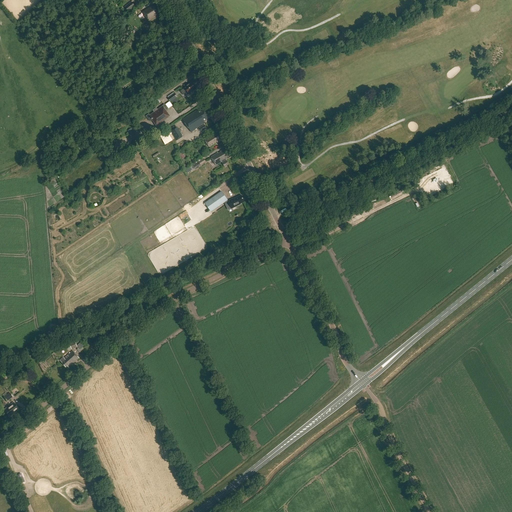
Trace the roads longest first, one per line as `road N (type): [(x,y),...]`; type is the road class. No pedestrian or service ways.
road 1 (unclassified): [(0,441),(158,307),(287,241)]
road 2 (track): [(279,224),(0,369)]
road 3 (tertiary): [(287,241),(168,0)]
road 4 (track): [(274,214),(511,97)]
road 5 (track): [(511,109),(280,227)]
road 6 (track): [(0,171),(190,40)]
road 7 (primary): [(197,511),(362,382)]
road 8 (primary): [(362,382),(511,259)]
road 9 (tertiary): [(362,382),(287,241)]
road 10 (unclassified): [(362,382),(428,511)]
